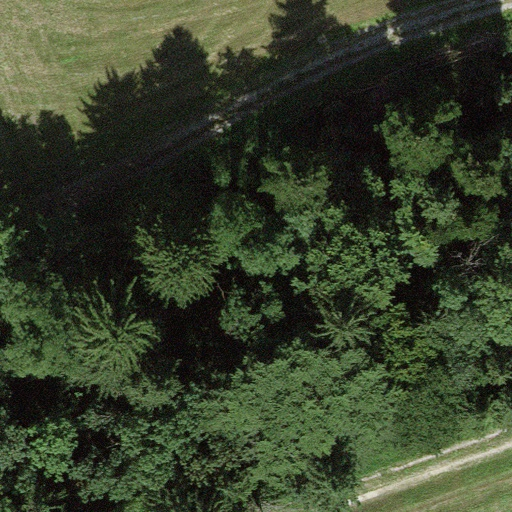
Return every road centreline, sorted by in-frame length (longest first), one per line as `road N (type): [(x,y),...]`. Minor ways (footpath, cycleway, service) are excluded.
road 1 (track): [(0,167),(145,121),(281,0)]
road 2 (track): [(312,511),(511,448)]
